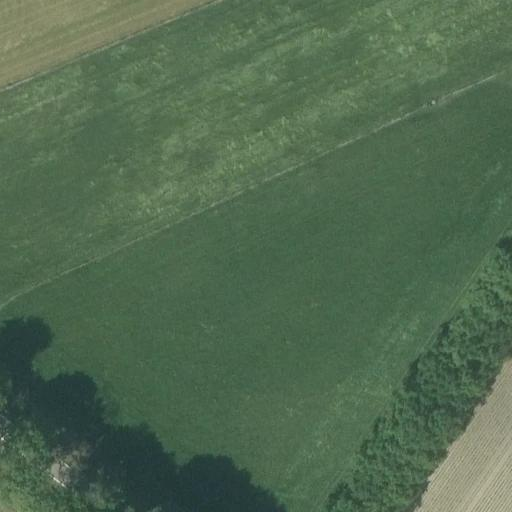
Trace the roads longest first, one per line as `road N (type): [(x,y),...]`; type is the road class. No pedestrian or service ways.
road 1 (track): [(355,511),(511,283)]
road 2 (unclassified): [(110,511),(0,428)]
